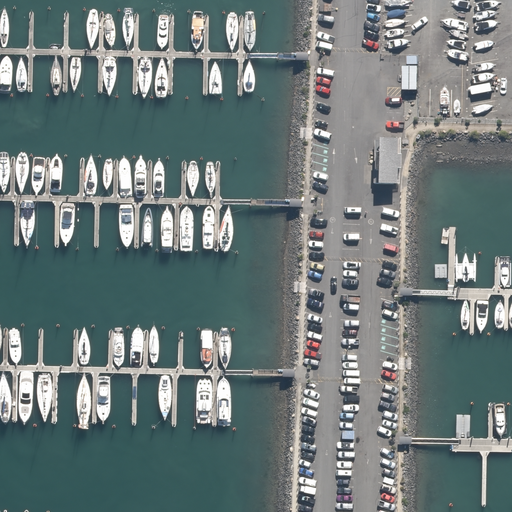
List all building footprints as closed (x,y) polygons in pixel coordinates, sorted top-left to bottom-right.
[(296,56),(295,60),(295,63),(307,63),(307,54),(296,54),(296,56)] [(403,66),(402,90),(417,90),(417,66),(403,66)] [(397,145),(376,145),(375,187),(396,188),(397,145)] [(411,298),(411,296),(411,294),(411,291),(411,289),(399,289),(398,298),(411,298)] [(343,431),(343,451),(351,451),(351,431),(343,431)] [(409,445),(409,444),(409,441),(409,439),(409,437),(399,437),(399,445),(409,445)]
